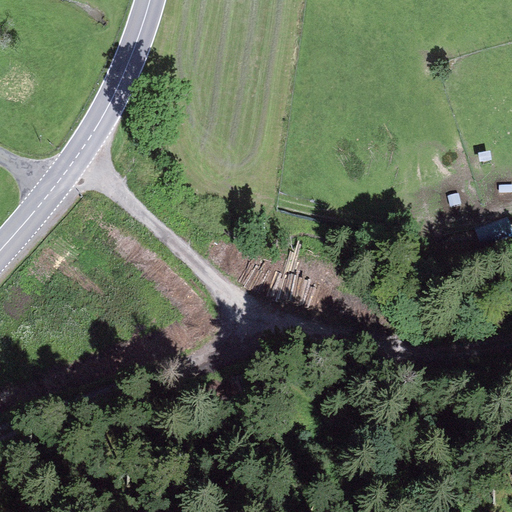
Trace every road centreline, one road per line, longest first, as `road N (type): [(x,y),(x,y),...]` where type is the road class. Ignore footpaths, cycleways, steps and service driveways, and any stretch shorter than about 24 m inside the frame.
road 1 (track): [(75,161),(272,322),(381,343),(511,334)]
road 2 (track): [(0,433),(223,353),(272,322)]
road 3 (secondary): [(0,250),(96,130),(150,0)]
